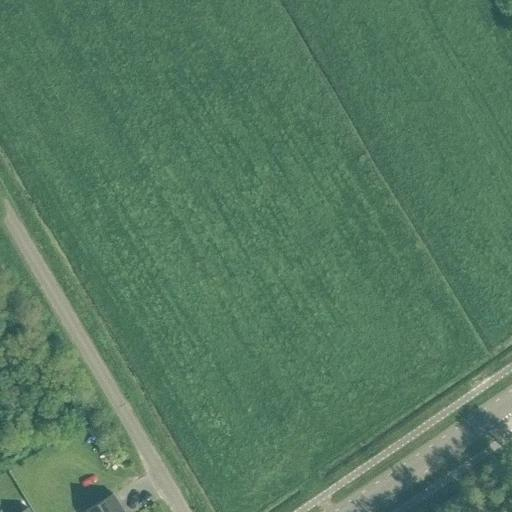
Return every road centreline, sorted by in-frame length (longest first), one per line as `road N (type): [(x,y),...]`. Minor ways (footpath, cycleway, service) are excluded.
road 1 (unclassified): [(179,511),(0,201)]
road 2 (primary): [(351,511),(511,402)]
